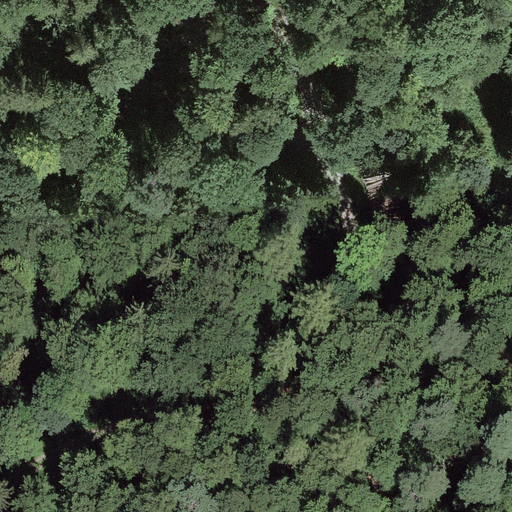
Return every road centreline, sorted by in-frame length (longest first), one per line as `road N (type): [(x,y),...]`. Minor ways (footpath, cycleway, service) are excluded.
road 1 (track): [(187,391),(297,322),(337,275),(351,209),(274,0)]
road 2 (track): [(0,42),(92,63),(255,128),(322,136)]
road 3 (track): [(0,492),(66,449),(187,391)]
road 4 (track): [(187,391),(200,417),(205,511)]
